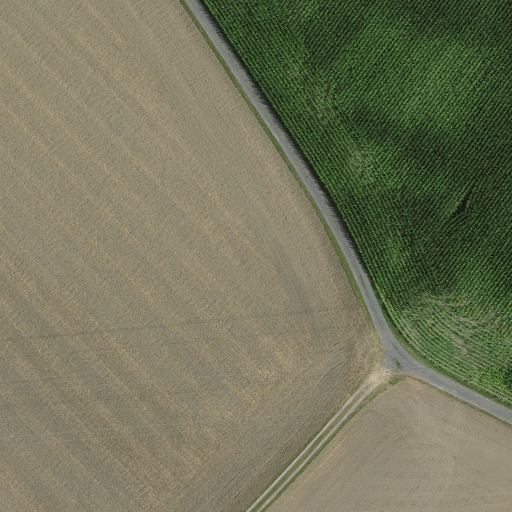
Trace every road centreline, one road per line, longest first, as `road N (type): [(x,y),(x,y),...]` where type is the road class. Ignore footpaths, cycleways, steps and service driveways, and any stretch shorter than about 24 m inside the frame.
road 1 (track): [(191,0),(341,221),(399,364),(511,417)]
road 2 (track): [(258,511),(399,364)]
